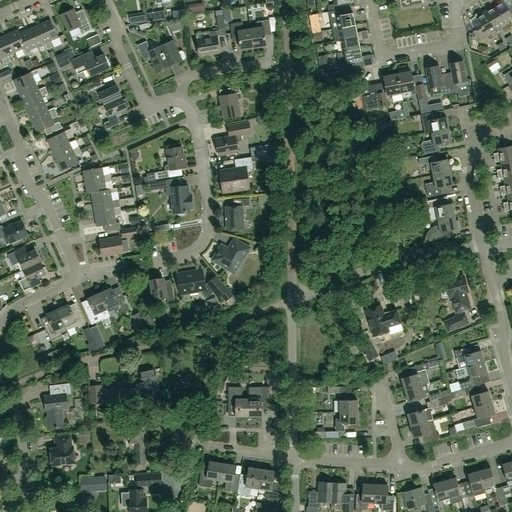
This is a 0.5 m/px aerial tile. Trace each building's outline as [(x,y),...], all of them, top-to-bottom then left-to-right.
[(352,0),(333,0),(335,4),(327,5),(328,12),(351,8),(350,2),(353,1),(352,0)] [(500,5),(495,8),(507,29),(511,27),(508,21),(511,18),(511,6),(508,9),(503,0),(499,3),(500,5)] [(203,3),(194,4),(195,12),(204,11),(203,3)] [(351,8),(328,12),(332,29),(355,25),(353,13),(352,13),(351,8)] [(488,9),(484,11),(495,29),(500,26),(503,31),(507,29),(495,8),(489,11),(488,9)] [(73,9),(61,15),(69,31),(72,37),(81,33),(81,34),(91,30),(82,10),(75,13),(73,9)] [(226,35),(225,25),(222,10),(215,11),(218,30),(209,31),(210,37),(196,39),(199,55),(212,53),(212,54),(219,53),(217,36),(226,35)] [(495,29),(484,11),(481,14),(479,13),(475,15),(475,17),(480,26),(475,29),(482,39),(487,36),(489,40),(493,38),(490,32),(495,29)] [(147,22),(155,21),(154,13),(145,14),(147,22)] [(130,25),(146,22),(145,15),(129,18),(130,25)] [(318,32),(315,15),(309,16),(312,33),(318,32)] [(50,20),(40,24),(51,49),(54,47),(51,41),(58,37),(50,20)] [(258,28),(250,29),(253,48),(266,46),(264,33),(271,32),(269,20),(257,22),(258,28)] [(253,48),(250,29),(243,30),(242,22),(225,25),(226,35),(227,37),(232,36),(233,42),(239,41),(240,50),(253,48)] [(40,24),(36,26),(29,29),(37,47),(44,44),(47,50),(51,49),(40,24)] [(355,25),(332,29),(334,41),(339,40),(340,40),(357,37),(355,25)] [(37,47),(29,29),(19,34),(28,54),(30,58),(34,56),(31,50),(37,47)] [(28,54),(19,34),(17,30),(7,35),(15,52),(22,49),(25,56),(28,54)] [(321,32),(313,34),(314,42),(320,41),(320,40),(323,39),(321,32)] [(98,34),(86,40),(91,48),(102,43),(98,34)] [(7,35),(0,37),(0,46),(7,63),(18,59),(15,52),(7,35)] [(357,37),(340,40),(342,52),(360,49),(357,37)] [(181,51),(178,52),(173,40),(160,46),(169,66),(185,59),(186,57),(183,52),(181,51)] [(146,41),(138,45),(144,60),(150,57),(156,72),(169,66),(160,46),(150,50),(146,41)] [(487,55),(489,48),(480,45),(478,51),(480,52),(480,53),(487,55)] [(342,52),(337,53),(340,71),(345,70),(352,69),(351,63),(356,62),(362,61),(360,49),(342,52)] [(70,50),(55,57),(58,63),(67,59),(73,56),(70,50)] [(87,70),(90,76),(108,68),(103,56),(96,59),(93,52),(72,61),(75,69),(76,69),(78,74),(87,70)] [(226,66),(234,64),(232,56),(224,58),(226,66)] [(34,68),(40,65),(37,58),(31,61),(34,67),(34,68)] [(28,70),(34,67),(31,61),(30,59),(24,62),(28,70)] [(498,62),(496,59),(486,65),(488,68),(498,62)] [(71,67),(68,60),(59,64),(62,72),(71,67)] [(447,81),(450,93),(458,92),(457,88),(467,85),(467,84),(463,61),(450,64),(453,80),(447,81)] [(46,66),(50,74),(58,70),(54,62),(46,66)] [(439,66),(425,68),(430,92),(440,90),(441,95),(450,93),(447,81),(442,82),(439,66)] [(511,69),(503,76),(509,86),(511,84),(511,69)] [(12,77),(9,70),(0,74),(0,76),(2,81),(12,77)] [(37,70),(31,72),(30,72),(13,80),(18,91),(35,83),(32,76),(38,73),(37,70)] [(410,97),(411,95),(410,91),(416,90),(418,101),(419,101),(426,99),(423,84),(414,86),(412,77),(411,71),(397,74),(401,93),(402,93),(403,97),(405,98),(410,97)] [(401,93),(397,74),(383,77),(387,96),(391,95),(393,102),(402,100),(401,93)] [(104,105),(122,97),(116,86),(105,91),(100,81),(87,87),(94,102),(101,99),(104,105)] [(35,83),(18,91),(22,101),(50,89),(48,86),(38,90),(35,83)] [(67,91),(64,84),(57,87),(60,94),(67,91)] [(378,107),(374,87),(370,88),(367,86),(361,87),(360,90),(364,110),(378,107)] [(50,89),(22,101),(27,111),(45,103),(42,97),(48,94),(56,90),(54,87),(50,89)] [(221,105),(219,106),(219,110),(222,110),(224,119),(240,116),(238,108),(236,94),(240,93),(239,87),(230,89),(231,94),(220,96),(221,105)] [(375,87),(374,87),(378,107),(387,106),(384,92),(377,93),(375,87)] [(122,97),(104,105),(111,120),(104,124),(107,130),(120,124),(115,114),(127,108),(126,107),(129,106),(125,99),(123,100),(122,97)] [(429,113),(426,99),(419,101),(422,115),(429,113)] [(89,110),(85,102),(78,105),(82,114),(89,110)] [(45,103),(27,111),(32,122),(56,111),(54,108),(48,111),(45,103)] [(56,111),(32,122),(37,133),(44,129),(47,135),(62,129),(60,123),(54,125),(52,120),(58,117),(56,111)] [(431,133),(449,130),(446,117),(439,119),(437,112),(421,115),(425,134),(431,133)] [(405,128),(422,127),(421,118),(404,120),(405,128)] [(229,136),(215,139),(218,156),(238,152),(236,142),(242,141),(241,135),(251,133),(249,123),(227,126),(229,136)] [(71,129),(64,132),(47,140),(51,151),(69,143),(66,136),(72,133),(71,129)] [(449,130),(431,133),(432,140),(423,142),(421,145),(422,149),(424,150),(425,154),(440,151),(439,145),(451,142),(449,130)] [(82,138),(85,145),(90,143),(87,136),(82,138)] [(69,143),(51,151),(56,161),(80,150),(79,147),(72,149),(69,143)] [(511,154),(511,145),(497,149),(498,153),(493,154),(494,158),(511,154)] [(166,150),(169,165),(166,165),(164,167),(165,171),(168,170),(168,171),(186,167),(185,160),(184,160),(181,147),(166,150)] [(80,150),(56,161),(61,171),(78,163),(75,156),(82,154),(80,150)] [(511,163),(511,154),(494,158),(495,162),(500,161),(501,165),(511,163)] [(433,175),(450,172),(447,159),(436,162),(434,156),(419,159),(420,165),(426,164),(427,171),(431,170),(433,175)] [(236,170),(221,172),(224,192),(248,188),(245,173),(250,172),(253,169),(251,157),(234,160),(236,170)] [(511,163),(501,165),(502,169),(496,170),(497,174),(511,171),(511,163)] [(110,174),(103,175),(102,167),(83,171),(85,182),(111,178),(110,174)] [(168,170),(165,171),(147,174),(148,183),(156,182),(155,180),(169,177),(168,171),(168,170)] [(511,180),(511,171),(497,174),(498,179),(503,178),(504,182),(511,180)] [(450,172),(433,175),(434,182),(425,184),(428,197),(442,194),(440,187),(452,185),(450,172)] [(111,178),(85,182),(87,194),(91,193),(106,190),(105,183),(111,182),(111,178)] [(167,180),(156,182),(148,183),(149,191),(169,187),(167,180)] [(511,180),(504,182),(505,186),(500,187),(500,191),(511,188),(511,180)] [(146,194),(144,185),(137,186),(139,195),(146,194)] [(188,195),(188,186),(171,187),(171,188),(167,188),(167,195),(171,195),(173,213),(178,213),(178,215),(179,216),(184,216),(185,214),(185,212),(190,212),(189,209),(192,208),(191,195),(188,195)] [(116,188),(106,190),(91,193),(93,204),(112,201),(110,193),(117,192),(116,188)] [(511,197),(511,188),(500,191),(501,195),(506,194),(507,198),(511,197)] [(511,197),(507,198),(508,202),(503,203),(504,207),(511,205),(511,197)] [(437,220),(455,216),(452,204),(445,205),(443,198),(426,201),(430,221),(437,220)] [(233,206),(225,207),(227,230),(243,229),(242,206),(249,206),(249,199),(233,199),(233,206)] [(113,208),(112,201),(93,204),(95,219),(114,216),(121,214),(121,210),(124,210),(124,207),(113,208)] [(116,223),(114,216),(95,219),(97,227),(104,226),(105,232),(121,230),(119,222),(116,223)] [(131,225),(140,224),(139,216),(130,218),(131,225)] [(425,242),(423,242),(424,243),(446,238),(445,231),(459,228),(458,221),(456,221),(455,216),(437,220),(438,226),(436,226),(435,227),(434,228),(433,228),(431,229),(430,230),(430,231),(428,233),(427,234),(427,235),(426,236),(426,237),(426,238),(425,239),(425,240),(425,242)] [(2,226),(0,227),(0,239),(4,238),(7,244),(9,243),(10,244),(28,235),(22,221),(3,229),(2,226)] [(169,224),(154,227),(155,233),(170,230),(169,224)] [(136,227),(121,230),(122,238),(137,236),(136,227)] [(123,253),(120,237),(99,240),(102,257),(123,253)] [(221,246),(213,260),(232,271),(238,261),(240,262),(248,248),(235,240),(228,250),(221,246)] [(23,270),(40,262),(35,250),(24,255),(21,249),(7,255),(12,266),(20,262),(23,270)] [(40,262),(23,270),(27,278),(19,281),(24,291),(34,286),(31,281),(46,274),(40,262)] [(177,274),(178,281),(180,294),(200,291),(206,298),(214,292),(217,297),(221,294),(226,301),(232,296),(216,276),(207,284),(205,284),(202,270),(191,272),(192,273),(178,275),(177,274)] [(446,287),(439,289),(442,298),(449,296),(449,297),(451,297),(455,312),(470,308),(466,293),(468,292),(463,276),(445,281),(446,287)] [(163,278),(150,280),(153,299),(166,297),(167,304),(174,303),(172,289),(165,290),(163,278)] [(99,291),(109,312),(114,309),(116,313),(129,308),(124,296),(116,299),(111,288),(108,290),(106,288),(99,291)] [(237,292),(239,298),(248,297),(247,290),(237,292)] [(88,299),(92,308),(85,311),(91,325),(104,319),(105,320),(109,318),(110,316),(109,312),(99,291),(91,295),(91,297),(88,299)] [(218,304),(216,298),(210,300),(212,307),(218,304)] [(58,310),(67,331),(78,326),(79,328),(85,325),(79,313),(74,316),(69,305),(58,310)] [(387,327),(400,323),(396,310),(383,314),(381,306),(365,310),(373,336),(389,332),(387,327)] [(67,331),(58,310),(47,315),(52,326),(45,329),(51,341),(62,336),(61,334),(67,331)] [(140,312),(132,316),(140,335),(149,331),(145,324),(140,312)] [(464,313),(443,322),(448,332),(469,323),(464,313)] [(157,327),(153,321),(148,324),(152,331),(157,327)] [(96,341),(89,344),(92,351),(99,349),(96,341)] [(379,357),(372,344),(362,349),(369,362),(379,357)] [(67,353),(64,346),(47,354),(50,361),(67,353)] [(455,351),(456,357),(460,369),(467,367),(484,362),(480,350),(468,354),(467,348),(455,351)] [(440,359),(428,363),(430,369),(441,366),(440,359)] [(469,376),(470,378),(478,376),(487,373),(484,362),(467,367),(460,369),(455,370),(458,379),(469,376)] [(140,372),(142,383),(136,385),(137,388),(124,390),(125,397),(140,395),(140,396),(159,392),(157,381),(156,381),(154,369),(140,372)] [(418,374),(401,379),(404,390),(415,387),(418,386),(421,386),(427,384),(429,383),(425,370),(417,372),(418,374)] [(501,374),(491,378),(493,383),(503,379),(501,374)] [(224,390),(225,381),(219,380),(217,389),(224,390)] [(461,383),(456,385),(457,388),(457,391),(469,388),(468,385),(467,382),(461,383)] [(61,394),(44,397),(48,427),(50,427),(50,429),(62,428),(60,409),(67,408),(66,394),(70,394),(69,383),(60,385),(61,394)] [(404,390),(408,402),(424,397),(423,391),(428,389),(427,384),(421,386),(418,386),(415,387),(404,390)] [(102,385),(89,386),(90,403),(103,403),(102,385)] [(117,398),(115,387),(107,389),(109,399),(117,398)] [(242,387),(228,387),(228,399),(236,399),(236,417),(248,417),(248,399),(242,399),(242,387)] [(248,399),(248,417),(261,416),(261,404),(269,404),(269,399),(269,387),(248,387),(248,399)] [(466,392),(465,389),(457,391),(453,392),(449,393),(450,396),(451,399),(460,397),(466,395),(466,392)] [(471,396),(474,407),(491,402),(488,391),(482,393),(471,396)] [(430,395),(428,395),(429,396),(430,401),(436,400),(441,398),(440,392),(430,395)] [(444,397),(441,398),(436,400),(430,401),(430,402),(426,403),(428,408),(431,408),(445,404),(444,397)] [(340,412),(357,412),(357,400),(340,400),(340,412)] [(491,402),(474,407),(477,418),(477,419),(485,417),(494,414),(491,402)] [(127,406),(99,409),(100,418),(128,415),(127,406)] [(428,408),(407,415),(410,426),(419,424),(427,421),(433,420),(431,413),(432,412),(431,408),(428,408)] [(357,412),(340,412),(340,419),(335,419),(335,431),(344,431),(344,424),(357,424),(357,412)] [(468,421),(462,423),(463,426),(464,429),(470,427),(476,426),(475,422),(474,419),(468,421)] [(419,424),(410,426),(414,438),(422,435),(424,443),(440,438),(439,434),(437,434),(433,420),(427,421),(419,424)] [(142,426),(127,427),(128,444),(143,443),(142,426)] [(52,465),(74,463),(72,447),(71,447),(70,436),(57,437),(58,448),(50,449),(52,465)] [(145,470),(144,450),(136,451),(136,470),(145,470)] [(219,481),(222,463),(209,461),(207,470),(201,469),(199,486),(211,488),(212,480),(219,481)] [(511,479),(511,461),(502,464),(507,481),(511,479)] [(222,463),(219,481),(226,482),(225,489),(237,491),(240,475),(233,474),(234,465),(222,463)] [(240,475),(237,491),(238,491),(237,494),(250,496),(251,488),(258,489),(261,469),(248,467),(247,475),(240,474),(240,476),(240,475)] [(490,468),(479,471),(483,488),(495,485),(490,468)] [(274,472),(261,469),(258,489),(265,490),(264,498),(277,500),(280,480),(273,479),(274,472)] [(483,488),(479,471),(476,472),(476,469),(469,471),(469,474),(467,474),(472,491),(477,495),(485,493),(483,488)] [(150,474),(136,474),(137,486),(151,486),(150,474)] [(107,490),(105,477),(80,479),(81,492),(107,490)] [(449,498),(460,494),(456,478),(444,481),(449,498)] [(449,498),(444,481),(433,484),(437,501),(438,501),(442,500),(443,503),(446,505),(450,503),(449,498)] [(331,503),(332,483),(318,482),(318,492),(309,491),(308,507),(320,508),(320,502),(331,503)] [(332,483),(331,503),(345,503),(344,511),(352,511),(354,498),(345,497),(346,483),(332,483)] [(374,503),(375,485),(363,484),(362,498),(356,497),(355,511),(361,511),(361,510),(367,510),(368,503),(374,503)] [(388,486),(375,485),(374,503),(381,503),(381,510),(386,511),(393,511),(394,499),(387,498),(388,486)] [(508,485),(502,487),(505,498),(511,496),(508,485)] [(407,509),(425,504),(421,487),(403,493),(407,509)] [(505,498),(502,487),(496,489),(501,506),(504,505),(505,510),(508,509),(505,498)] [(129,492),(121,493),(122,507),(130,507),(129,511),(147,511),(146,498),(143,499),(143,489),(129,489),(129,492)] [(466,493),(460,494),(465,510),(471,508),(466,493)] [(470,496),(467,497),(471,508),(473,507),(476,507),(475,502),(473,497),(473,495),(470,496)] [(434,511),(433,507),(432,502),(425,504),(427,511),(434,511)]
